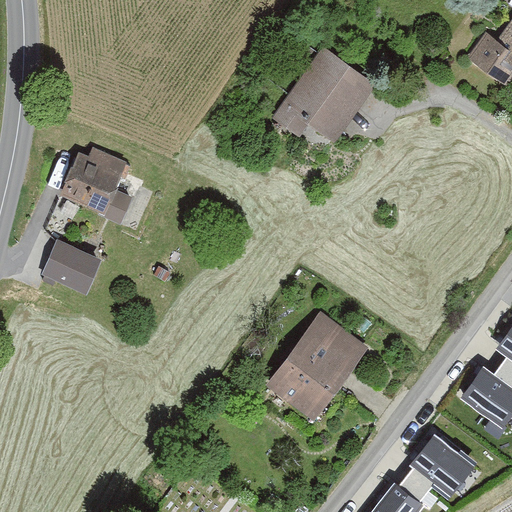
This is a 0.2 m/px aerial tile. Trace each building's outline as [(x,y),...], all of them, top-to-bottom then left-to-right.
[(490,38),(475,58),(506,79),(511,70),(511,26),(499,44),(490,38)] [(368,83),(326,54),(282,118),(299,130),(309,117),(332,134),(368,83)] [(123,163),(96,152),(92,161),(81,156),(66,191),(123,215),(131,196),(113,189),(123,163)] [(100,258),(60,243),(48,272),(88,288),(100,258)] [(360,344),(322,317),(275,381),(312,409),(360,344)] [(511,328),(496,350),(506,358),(511,361),(511,328)] [(511,361),(506,358),(493,376),(511,389),(511,361)] [(511,389),(493,376),(482,368),(460,400),(503,430),(511,416),(511,389)] [(475,465),(434,433),(408,467),(413,471),(432,487),(449,499),(475,465)] [(413,471),(400,487),(420,503),(432,487),(413,471)] [(400,487),(395,483),(372,511),(419,511),(424,506),(420,503),(400,487)]
